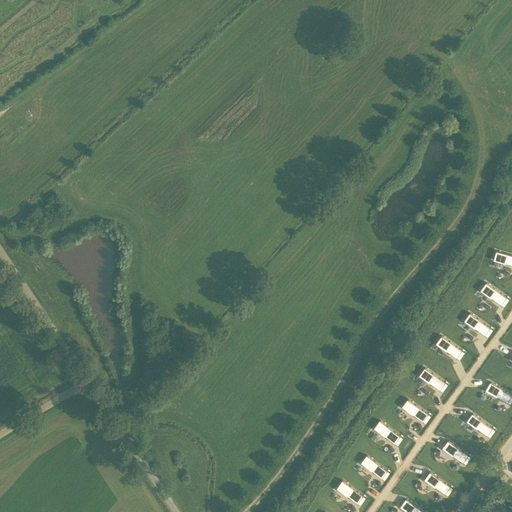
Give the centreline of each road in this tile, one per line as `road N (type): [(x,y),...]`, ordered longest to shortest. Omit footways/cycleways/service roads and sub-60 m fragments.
road 1 (unclassified): [(175,511),(85,379)]
road 2 (unclassified): [(85,379),(0,244)]
